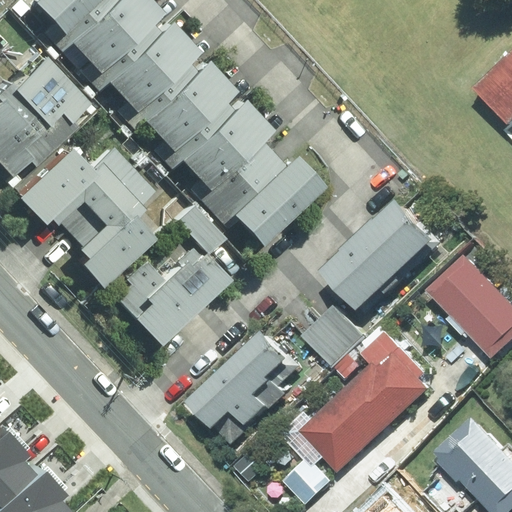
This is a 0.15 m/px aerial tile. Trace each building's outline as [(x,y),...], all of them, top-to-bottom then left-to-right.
[(42,0),(57,16),(43,29),(57,44),(72,31),(105,0),(42,0)] [(108,71),(159,23),(152,15),(165,3),(161,0),(105,0),(72,31),(94,55),(82,66),(97,82),(108,71)] [(143,112),(195,63),(187,55),(200,43),(171,12),(159,23),(108,71),(130,95),(118,106),(133,122),(143,112)] [(14,77),(10,72),(0,80),(0,153),(11,165),(28,150),(34,156),(75,118),(69,112),(88,95),(45,48),(14,77)] [(237,83),(208,51),(195,63),(143,112),(165,135),(154,144),(169,160),(181,149),(231,103),(224,95),(237,83)] [(511,58),(486,83),(511,110),(511,58)] [(272,123),(243,93),(231,103),(181,149),(205,174),(192,186),(209,204),(271,146),(260,135),(272,123)] [(52,211),(63,222),(128,161),(110,142),(85,165),(64,141),(14,187),(35,210),(41,205),(49,214),(52,211)] [(262,235),(323,178),(295,148),(283,159),(271,146),(209,204),(227,222),(239,211),(262,235)] [(128,161),(63,222),(75,236),(72,239),(80,248),(74,253),(96,276),(146,230),(125,207),(150,184),(128,161)] [(174,213),(204,245),(219,230),(189,199),(174,213)] [(339,265),(371,302),(448,236),(417,199),(339,265)] [(150,331),(218,268),(190,238),(158,268),(143,251),(123,270),(128,276),(113,291),(150,331)] [(511,292),(476,254),(441,287),(501,353),(511,342),(511,292)] [(316,360),(283,322),(199,394),(228,428),(251,408),(260,428),(294,399),(284,387),(316,360)] [(310,428),(346,468),(436,385),(427,375),(433,370),(396,329),(372,351),(382,362),(310,428)] [(511,463),(470,418),(434,451),(439,457),(435,461),(455,482),(460,478),(491,511),(504,511),(511,505),(511,463)] [(0,493),(29,465),(16,452),(24,444),(0,420),(0,493)] [(29,465),(0,493),(0,511),(56,511),(64,505),(50,490),(57,484),(34,461),(29,465)] [(410,511),(416,507),(396,486),(369,511),(410,511)]
